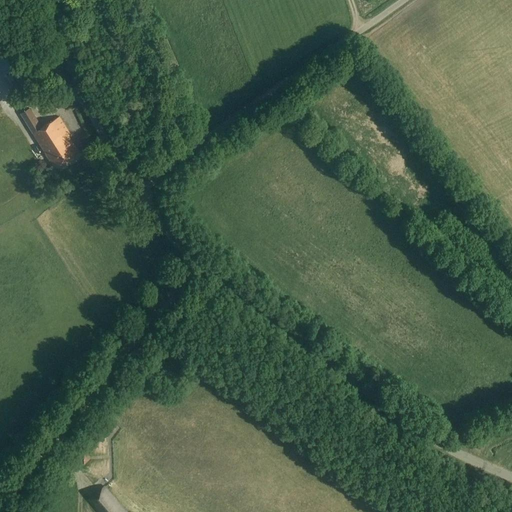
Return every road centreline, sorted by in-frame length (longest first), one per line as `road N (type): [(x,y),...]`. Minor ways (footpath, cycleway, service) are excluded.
road 1 (unclassified): [(511,476),(427,435),(196,260),(136,186)]
road 2 (unclassified): [(136,186),(402,0)]
road 3 (track): [(0,508),(139,333)]
road 4 (unclassified): [(136,186),(98,130),(66,47)]
